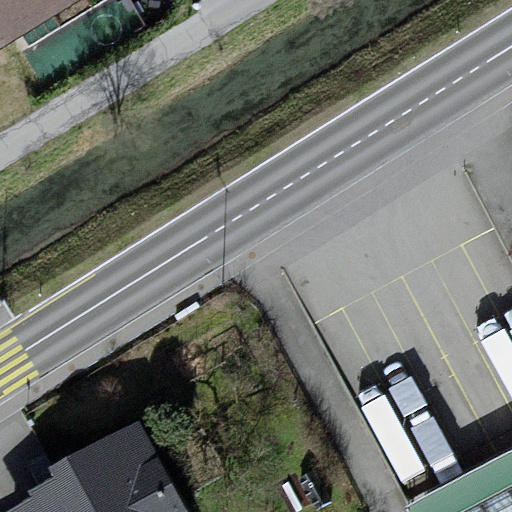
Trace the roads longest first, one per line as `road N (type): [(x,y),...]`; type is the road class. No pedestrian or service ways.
road 1 (secondary): [(0,364),(511,44)]
road 2 (residential): [(246,0),(0,149)]
